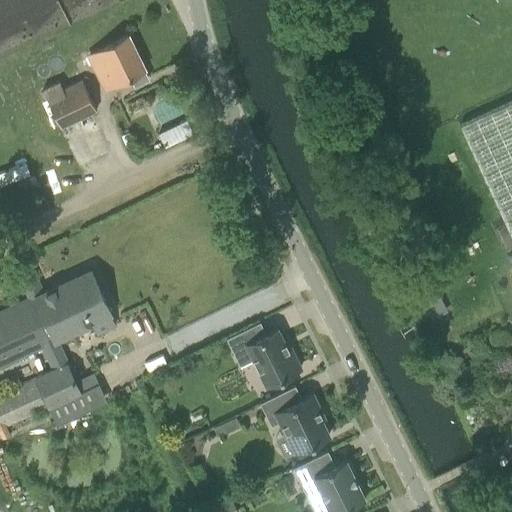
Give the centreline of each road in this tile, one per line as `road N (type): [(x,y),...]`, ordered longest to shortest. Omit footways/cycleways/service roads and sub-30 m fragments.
road 1 (tertiary): [(429,511),(242,130)]
road 2 (residential): [(0,242),(242,130)]
road 3 (tertiary): [(242,130),(212,64),(197,0)]
